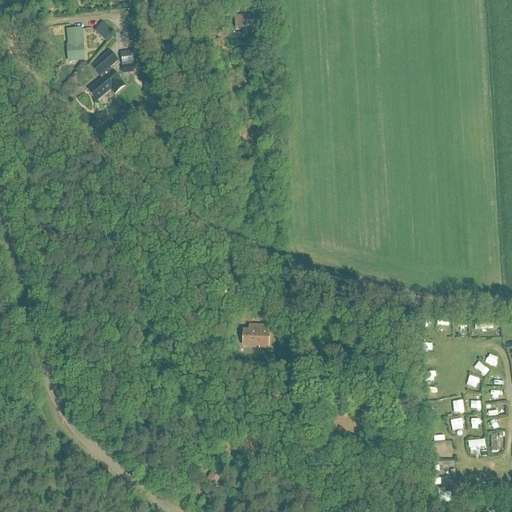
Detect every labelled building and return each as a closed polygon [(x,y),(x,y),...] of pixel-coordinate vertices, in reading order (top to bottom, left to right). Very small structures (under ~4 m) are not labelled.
[(234,19),(235,30),(255,28),(255,24),(259,23),(258,9),(244,10),(245,18),(234,19)] [(113,31),(103,23),(95,33),(105,41),(113,31)] [(84,51),(82,29),(68,31),(69,45),(71,44),(72,49),(68,49),(69,60),(82,58),(81,51),(84,51)] [(63,58),(63,36),(47,37),(48,59),(63,58)] [(125,87),(112,71),(109,68),(117,61),(109,52),(92,68),(100,77),(100,76),(103,80),(89,92),(98,102),(110,91),(115,97),(125,87)] [(244,334),(244,344),(268,345),(268,327),(250,326),(250,334),(244,334)] [(449,448),(467,448),(466,439),(449,440),(449,448)] [(213,489),(220,479),(212,473),(204,483),(213,489)]
